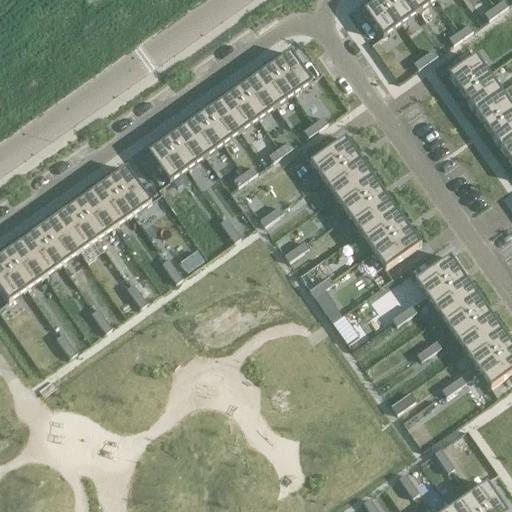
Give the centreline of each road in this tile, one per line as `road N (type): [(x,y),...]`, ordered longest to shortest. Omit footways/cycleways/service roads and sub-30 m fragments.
road 1 (residential): [(320,26),(277,30),(0,225)]
road 2 (residential): [(511,296),(320,26)]
road 3 (unclassified): [(235,0),(0,164)]
